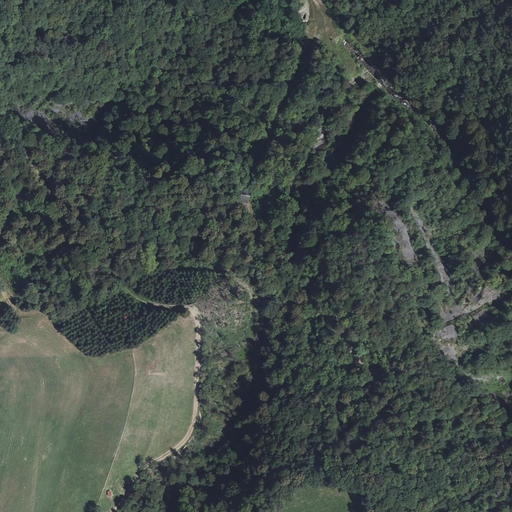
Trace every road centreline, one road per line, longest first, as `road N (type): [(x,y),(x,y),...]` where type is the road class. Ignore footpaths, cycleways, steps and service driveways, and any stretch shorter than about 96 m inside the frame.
road 1 (track): [(0,135),(24,152),(51,199),(84,211),(139,254),(238,276),(251,288),(249,332),(260,369)]
road 2 (track): [(98,220),(122,286),(139,299),(184,309),(199,332),(196,408),(186,438),(141,469),(111,511)]
road 3 (track): [(260,369),(298,334),(336,335),(364,368),(426,404),(436,436),(472,456),(473,479),(511,510)]
road 4 (residential): [(382,511),(375,482),(361,470),(392,395)]
